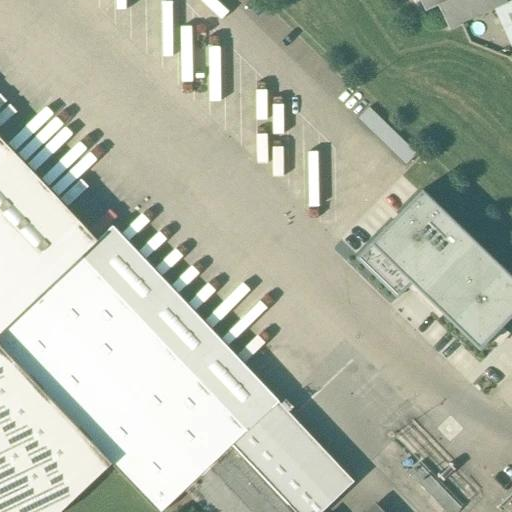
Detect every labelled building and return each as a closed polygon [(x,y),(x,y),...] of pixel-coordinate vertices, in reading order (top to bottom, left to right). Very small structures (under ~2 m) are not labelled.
[(419,0),(425,12),(438,7),(449,30),(507,3),(505,0),(419,0)] [(511,1),(495,10),(511,46),(511,1)] [(369,106),(359,117),(405,163),(415,152),(369,106)] [(0,333),(82,257),(98,240),(0,138),(0,333)] [(511,320),(511,268),(418,179),(349,251),(398,298),(408,288),(479,355),(511,320)] [(82,257),(0,333),(0,347),(72,424),(164,344),(82,257)] [(111,465),(155,511),(162,511),(185,491),(247,432),(164,344),(72,424),(111,465)] [(0,511),(60,511),(111,465),(72,424),(0,347),(0,511)] [(323,511),(354,483),(278,403),(247,432),(185,491),(204,511),(323,511)] [(456,511),(460,509),(427,475),(418,483),(445,511),(456,511)]
